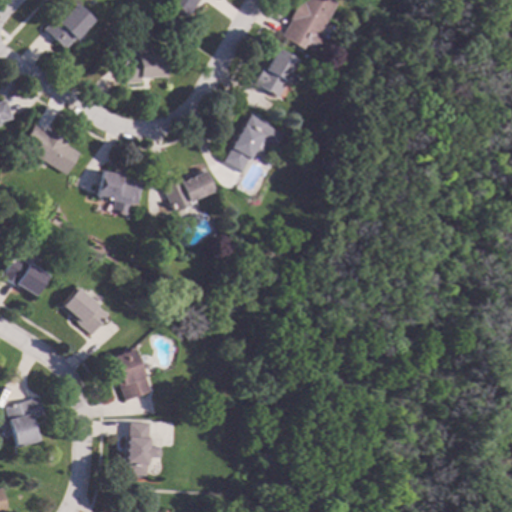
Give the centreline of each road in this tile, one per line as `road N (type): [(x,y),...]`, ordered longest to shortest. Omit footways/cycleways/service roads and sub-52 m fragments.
road 1 (residential): [(252,0),(184,113),(151,131),(112,129),(0,56)]
road 2 (residential): [(0,330),(52,364),(72,391),(74,486),(64,511)]
